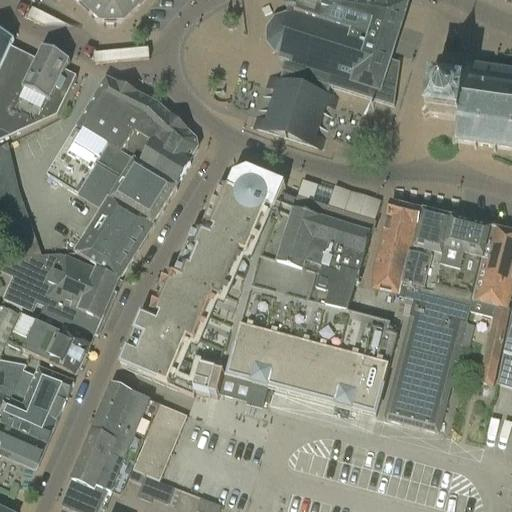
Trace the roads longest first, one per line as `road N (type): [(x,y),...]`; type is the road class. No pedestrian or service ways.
road 1 (residential): [(233,139),(141,294),(39,511)]
road 2 (residential): [(387,175),(435,0)]
road 3 (tertiary): [(0,7),(101,62),(165,59)]
road 4 (tertiary): [(233,139),(346,175),(387,175)]
road 5 (tertiary): [(387,175),(449,173),(511,194)]
